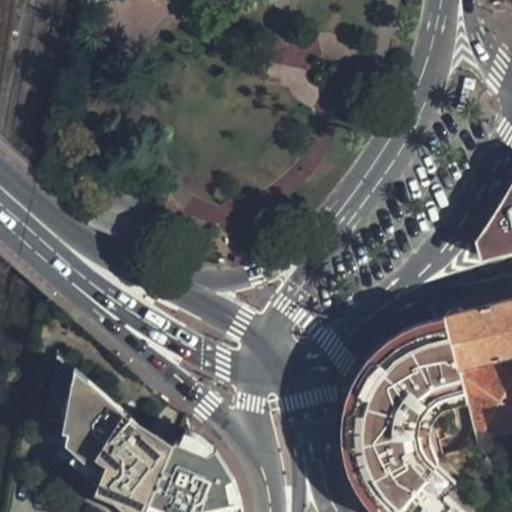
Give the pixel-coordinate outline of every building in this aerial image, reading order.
[(149,244),(160,212),(105,190),(94,217),(92,222),(134,238),(149,244)] [(511,194),(497,219),(482,239),(486,254),(511,246),(511,194)] [(511,297),(445,314),(446,319),(458,368),(460,367),(511,352),(511,297)] [(458,368),(446,319),(444,319),(432,324),(424,327),(411,335),(399,345),(392,352),(383,362),(378,369),(373,378),(366,392),(362,404),(359,417),(358,428),(358,436),(359,447),(360,458),(362,466),(363,471),(378,503),(388,511),(468,511),(443,489),(451,479),(441,465),(433,448),(432,439),(433,430),(435,422),(440,413),(447,405),(456,397),(466,392),(460,367),(458,368)] [(511,430),(511,352),(460,367),(466,392),(477,439),(511,430)] [(148,502),(170,448),(130,412),(126,417),(119,410),(123,406),(88,375),(84,379),(75,377),(65,428),(75,430),(73,446),(101,472),(95,488),(145,509),(148,502)] [(119,410),(126,417),(130,412),(123,406),(119,410)] [(511,430),(477,439),(478,444),(502,480),(511,495),(511,430)]
